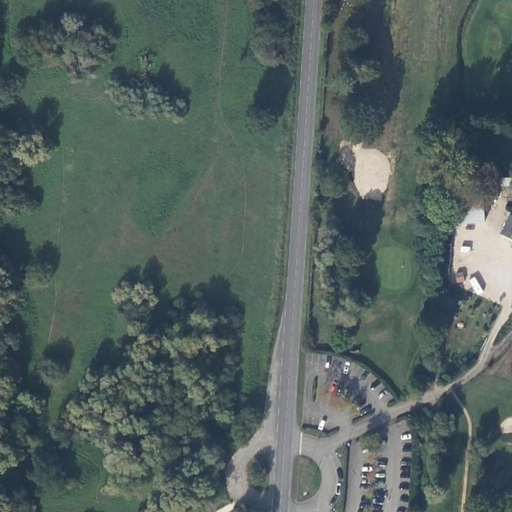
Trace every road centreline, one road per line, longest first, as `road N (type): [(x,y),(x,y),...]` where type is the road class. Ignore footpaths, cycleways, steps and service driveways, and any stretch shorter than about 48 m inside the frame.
road 1 (secondary): [(314,0),(284,440)]
road 2 (unclassified): [(318,451),(478,369),(511,332)]
road 3 (track): [(446,388),(471,427),(462,511)]
